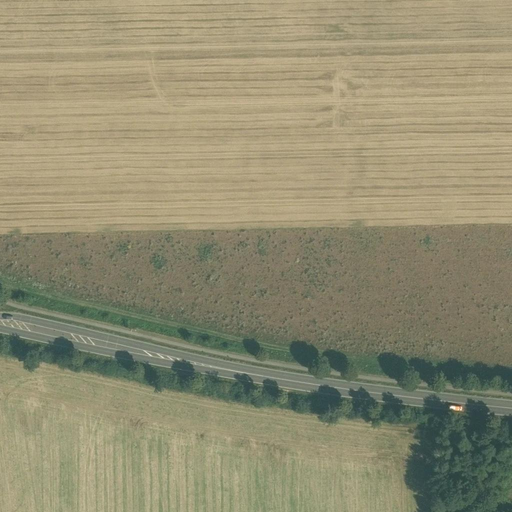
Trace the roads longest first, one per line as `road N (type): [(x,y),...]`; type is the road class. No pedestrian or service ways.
road 1 (track): [(511,381),(283,352),(0,284)]
road 2 (secondary): [(511,408),(303,384),(0,321)]
